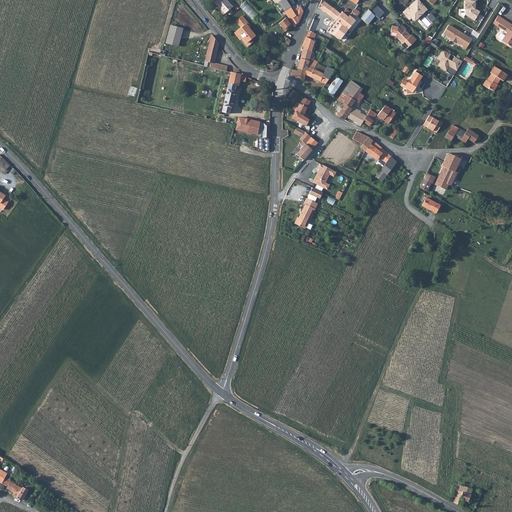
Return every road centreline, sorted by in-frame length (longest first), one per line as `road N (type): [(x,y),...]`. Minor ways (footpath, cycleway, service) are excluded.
road 1 (secondary): [(0,145),(221,393)]
road 2 (tertiary): [(282,80),(269,236),(221,393)]
road 3 (track): [(425,219),(433,260),(342,472)]
road 4 (residential): [(282,80),(335,122),(414,153)]
road 5 (secondary): [(221,393),(342,472)]
road 6 (unclassified): [(221,393),(187,450),(165,511)]
road 7 (residential): [(414,153),(478,145),(511,92)]
road 8 (tertiary): [(282,80),(250,70),(190,0)]
